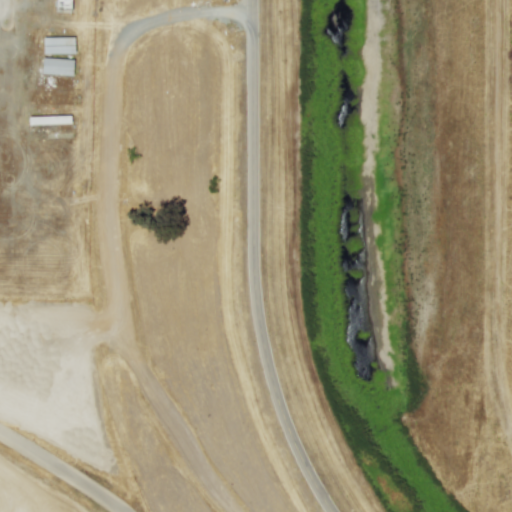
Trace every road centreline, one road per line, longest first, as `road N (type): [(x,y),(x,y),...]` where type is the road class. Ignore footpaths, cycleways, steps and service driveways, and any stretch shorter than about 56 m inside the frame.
road 1 (tertiary): [(330,511),(284,425),(257,323),(250,0)]
road 2 (residential): [(511,415),(497,367),(494,0)]
